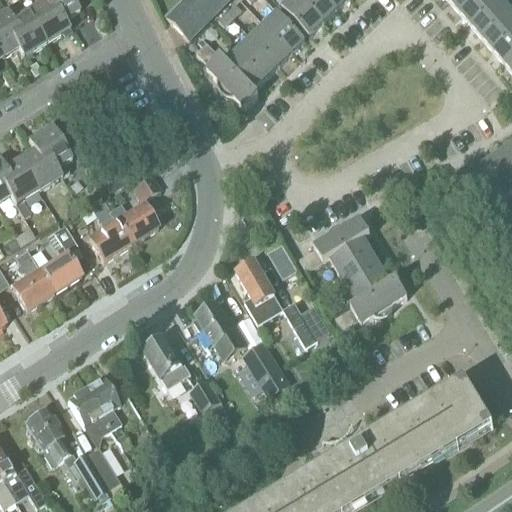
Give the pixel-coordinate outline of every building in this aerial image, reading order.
[(35,0),(41,8),(49,19),(56,15),(63,26),(64,26),(79,16),(69,0),(35,0)] [(188,0),(166,23),(189,45),(233,0),(188,0)] [(323,27),(296,0),(292,0),(281,12),(309,41),(323,27)] [(321,0),(296,0),(323,27),(336,15),(321,0)] [(346,0),(321,0),(336,15),(348,2),(346,0)] [(451,0),(448,3),(459,16),(477,0),(451,0)] [(498,0),(477,0),(459,16),(470,29),(500,2),(498,0)] [(511,15),(500,2),(470,29),(481,41),(511,15)] [(41,8),(26,17),(46,49),(69,35),(64,26),(63,26),(56,15),(49,19),(41,8)] [(227,18),(233,24),(242,16),(235,9),(227,18)] [(511,15),(481,41),(492,54),(511,36),(511,15)] [(264,28),(292,57),(305,45),(277,16),(264,28)] [(7,17),(0,20),(0,58),(3,63),(17,55),(18,54),(11,42),(18,38),(11,26),(12,26),(7,17)] [(18,38),(11,42),(18,54),(17,55),(23,63),(46,49),(26,17),(19,21),(12,26),(11,26),(18,38)] [(233,24),(227,18),(218,26),(225,33),(233,24)] [(292,57),(264,28),(251,41),(279,70),(292,57)] [(511,36),(492,54),(503,67),(511,58),(511,36)] [(279,70),(251,41),(238,54),(266,82),(279,70)] [(253,95),(225,66),(220,61),(219,62),(206,48),(195,58),(209,72),(206,75),(216,85),(217,93),(220,98),(226,102),(233,103),(244,114),(258,100),(253,95)] [(266,82),(238,54),(225,66),(253,95),(266,82)] [(511,58),(503,67),(511,76),(511,58)] [(42,77),(42,76),(36,67),(28,71),(34,81),(35,82),(42,77)] [(17,88),(10,78),(3,82),(9,93),(17,88)] [(51,132),(28,147),(34,156),(34,155),(42,167),(48,163),(56,174),(62,183),(69,178),(64,169),(72,164),(51,132)] [(511,152),(510,150),(495,160),(511,184),(511,152)] [(34,156),(19,165),(39,197),(62,183),(56,174),(48,163),(42,167),(34,155),(34,156)] [(511,184),(495,160),(480,170),(503,204),(511,197),(511,184)] [(0,165),(0,207),(9,202),(10,202),(3,190),(11,185),(4,174),(5,174),(0,165)] [(11,185),(3,190),(10,202),(9,202),(15,212),(16,211),(24,224),(30,220),(24,210),(21,212),(19,210),(23,207),(38,198),(39,197),(19,165),(18,166),(5,174),(4,174),(11,185)] [(503,204),(480,170),(464,181),(487,215),(503,204)] [(132,195),(140,207),(159,195),(152,183),(132,195)] [(104,207),(99,199),(84,208),(89,216),(104,207)] [(88,245),(102,268),(129,251),(108,218),(109,217),(103,208),(92,215),(104,235),(88,245)] [(108,218),(129,251),(157,233),(143,211),(126,221),(119,210),(109,217),(108,218)] [(66,216),(70,224),(79,220),(75,211),(66,216)] [(330,267),(365,246),(364,244),(370,240),(360,224),(347,231),(340,230),(333,233),(328,237),(326,244),(313,252),(315,255),(299,265),(307,277),(323,268),(329,265),(330,267)] [(511,244),(511,229),(508,232),(492,243),(499,253),(511,244)] [(56,256),(59,262),(37,276),(52,299),(81,281),(66,258),(76,251),(64,232),(53,239),(62,252),(56,256)] [(15,244),(19,252),(35,242),(29,233),(14,242),(14,243),(15,244)] [(2,250),(8,259),(19,252),(14,244),(2,250)] [(391,289),(365,246),(330,267),(357,310),(350,314),(351,314),(335,324),(342,337),(358,327),(360,330),(373,323),(380,323),(387,321),(392,317),(394,310),(407,302),(397,285),(391,289)] [(297,277),(282,251),(268,260),(283,286),(297,277)] [(26,316),(52,299),(37,276),(32,268),(26,258),(14,265),(18,271),(17,272),(16,276),(19,279),(22,280),(24,279),(26,284),(12,293),(26,316)] [(255,268),(236,279),(251,304),(244,308),(258,332),(284,317),(255,268)] [(0,276),(0,296),(9,291),(0,276)] [(315,301),(321,312),(329,307),(323,297),(315,301)] [(224,371),(247,356),(229,326),(226,328),(215,311),(195,324),(196,326),(193,328),(198,336),(201,334),(224,371)] [(301,320),(289,327),(306,355),(318,348),(301,320)] [(143,356),(167,394),(190,380),(174,354),(172,356),(164,343),(143,356)] [(265,348),(242,362),(269,406),(292,392),(265,348)] [(84,395),(110,437),(120,430),(112,416),(119,412),(102,384),(84,395)] [(228,421),(221,408),(208,386),(190,396),(203,419),(205,417),(213,430),(228,421)] [(340,469),(269,511),(359,511),(491,432),(467,393),(362,456),(355,443),(333,456),(340,469)] [(97,455),(98,454),(99,454),(100,447),(101,445),(100,443),(110,437),(84,395),(67,405),(83,433),(97,455)] [(64,442),(47,415),(24,429),(26,434),(25,436),(28,440),(31,440),(35,447),(34,449),(37,454),(39,454),(41,456),(47,453),(57,468),(70,460),(60,445),(64,442)] [(124,439),(114,444),(121,456),(131,451),(124,439)] [(46,511),(44,508),(47,506),(25,472),(16,477),(0,453),(0,481),(16,507),(29,498),(38,511),(37,511),(46,511)] [(87,461),(110,495),(117,507),(127,500),(98,454),(87,461)] [(86,460),(76,466),(72,469),(94,505),(110,495),(87,461),(86,461),(86,460)] [(7,511),(16,507),(0,481),(0,508),(2,511),(7,511)]
